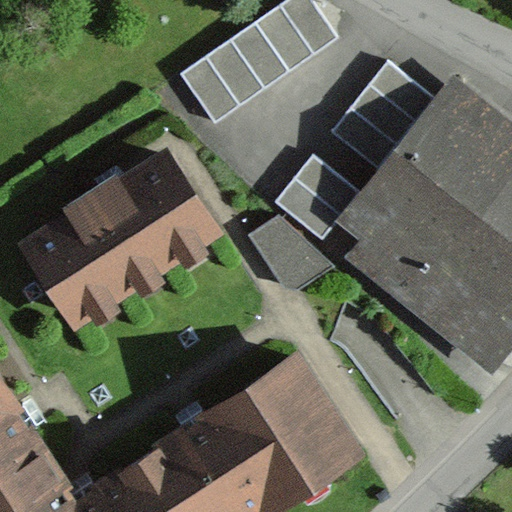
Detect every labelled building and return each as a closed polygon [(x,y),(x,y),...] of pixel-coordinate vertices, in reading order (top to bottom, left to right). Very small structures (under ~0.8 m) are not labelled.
[(290,0),(184,74),(219,124),(344,38),(317,0),(290,0)] [(383,170),(438,100),(389,62),(334,132),(383,170)] [(511,351),(511,158),(438,100),(383,170),(364,194),(396,220),(366,258),(501,365),(511,351)] [(64,342),(217,244),(158,153),(6,252),(64,342)] [(277,202),(326,241),(364,194),(315,154),(277,202)] [(293,287),(333,267),(284,216),(260,234),(293,287)] [(80,501),(0,380),(0,511),(313,511),(359,482),(282,367),(80,501)]
